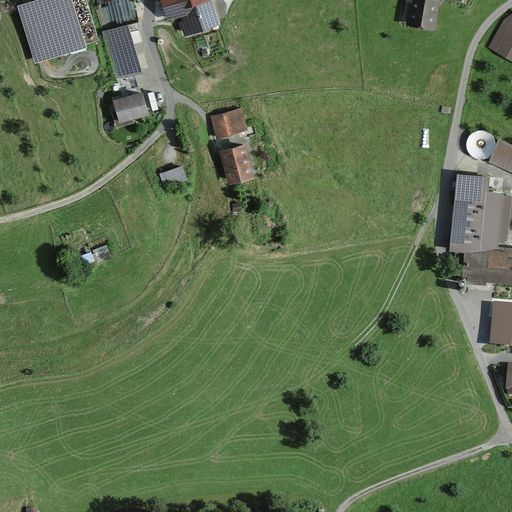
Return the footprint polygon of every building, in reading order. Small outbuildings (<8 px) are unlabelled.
[(94,0),(53,0),(34,5),(51,62),(108,46),(94,0)] [(227,0),(181,0),(192,35),(234,22),(227,0)] [(408,0),(405,23),(429,27),(432,0),(408,0)] [(511,12),(489,50),(511,63),(511,12)] [(141,25),(110,33),(122,80),(153,72),(141,25)] [(156,93),(124,102),(130,124),(162,115),(156,93)] [(254,111),(220,118),(224,138),(258,131),(254,111)] [(511,140),(510,140),(501,161),(511,165),(511,140)] [(262,143),(233,152),(243,182),(272,173),(262,143)] [(511,219),(511,194),(470,192),(465,246),(484,248),(482,277),(511,279),(511,251),(495,250),(497,234),(511,235),(511,219)] [(511,338),(506,338),(503,363),(511,363),(511,338)]
